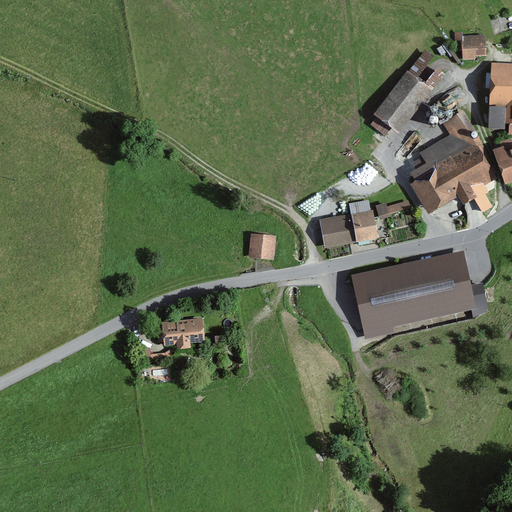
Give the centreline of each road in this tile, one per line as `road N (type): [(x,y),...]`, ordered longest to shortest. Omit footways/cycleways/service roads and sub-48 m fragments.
road 1 (unclassified): [(511,206),(442,239),(204,287),(138,310),(0,381)]
road 2 (track): [(295,215),(174,141),(0,56)]
